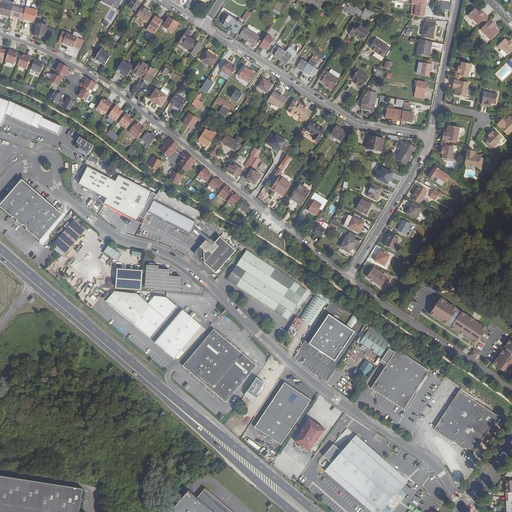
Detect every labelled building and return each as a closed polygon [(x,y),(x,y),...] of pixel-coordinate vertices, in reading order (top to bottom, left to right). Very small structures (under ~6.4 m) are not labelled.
[(0,13),(10,16),(11,15),(13,6),(13,5),(3,3),(3,0),(1,0),(0,6),(0,13)] [(138,1),(135,0),(132,0),(129,6),(136,11),(141,3),(138,1)] [(192,0),(188,6),(195,11),(200,4),(195,0),(192,0)] [(450,11),(451,4),(440,2),(439,9),(450,11)] [(29,9),(30,5),(26,4),(25,9),(23,16),(30,18),(29,21),(34,22),(36,14),(37,14),(38,11),(35,10),(29,9)] [(355,10),(346,4),(344,8),(353,14),(355,10)] [(417,16),(424,17),(426,6),(417,4),(416,12),(418,12),(417,16)] [(13,6),(11,15),(23,18),(23,16),(25,9),(13,6)] [(152,14),(142,7),(137,15),(147,22),(152,14)] [(482,21),(487,16),(482,11),(481,12),(480,10),(478,12),(475,8),(467,16),(471,19),(472,19),(478,25),(482,21)] [(246,22),(251,14),(247,12),(242,19),(246,22)] [(371,17),(365,13),(362,18),(368,22),(371,17)] [(390,16),(385,13),(382,18),(387,21),(390,16)] [(157,30),(163,21),(155,17),(150,25),(157,30)] [(179,24),(169,18),(163,26),(173,33),(179,24)] [(230,24),(228,22),(224,27),(228,30),(229,29),(236,33),(242,24),(233,18),(230,24)] [(486,24),(480,30),(491,40),(499,32),(496,28),(497,27),(495,25),(496,25),(491,19),(486,24)] [(47,28),(48,20),(44,20),(43,25),(38,24),(35,35),(45,37),(45,36),(47,28)] [(435,25),(425,22),(422,36),(433,38),(435,25)] [(364,40),(369,31),(359,25),(358,27),(355,24),(349,33),(353,35),(354,34),(364,40)] [(47,28),(45,36),(53,37),(55,30),(47,28)] [(259,37),(245,28),(240,36),(254,45),(259,37)] [(188,53),(189,51),(190,50),(183,46),(188,37),(192,39),(193,38),(189,36),(191,32),(187,30),(184,35),(180,41),(174,50),(178,52),(181,48),(188,53)] [(180,41),(184,35),(179,32),(175,38),(180,41)] [(77,38),(67,34),(64,43),(74,47),(77,38)] [(271,37),(267,35),(260,46),(264,49),(271,37)] [(192,39),(188,37),(183,46),(190,50),(189,51),(194,54),(201,45),(192,39)] [(83,41),(77,38),(74,47),(80,49),(83,41)] [(389,47),(377,39),(371,49),(383,57),(389,47)] [(511,51),(511,41),(511,42),(510,41),(508,42),(505,39),(497,46),(501,50),(502,49),(508,55),(511,51)] [(429,49),(430,49),(432,42),(420,40),(417,54),(428,57),(429,49)] [(164,52),(154,45),(150,51),(160,58),(164,52)] [(278,50),(274,47),(270,53),(281,60),(286,52),(279,48),(278,50)] [(297,52),(289,47),(286,52),(281,60),(287,64),(288,62),(292,56),(294,57),(297,52)] [(9,49),(5,61),(14,64),(18,52),(13,51),(13,50),(9,49)] [(102,49),(96,58),(105,64),(110,56),(106,53),(107,52),(102,49)] [(217,58),(206,52),(201,60),(211,67),(217,58)] [(27,56),(22,54),(18,65),(26,69),(31,57),(28,55),(27,56)] [(31,69),(41,73),(44,65),(41,63),(41,62),(35,59),(31,69)] [(300,62),(296,59),(292,65),(303,71),(308,64),(301,60),(300,62)] [(432,61),(424,60),(421,74),(429,76),(432,61)] [(126,77),(134,66),(128,62),(127,64),(123,61),(115,72),(120,75),(121,73),(126,77)] [(141,78),(149,66),(141,61),(134,73),(141,78)] [(236,68),(226,62),(221,71),(231,77),(236,68)] [(457,68),(456,75),(463,76),(468,77),(470,69),(471,69),(472,64),(462,62),(461,66),(459,66),(459,68),(457,68)] [(60,64),(56,70),(58,71),(64,75),(68,77),(70,73),(67,72),(69,69),(60,64)] [(318,70),(308,64),(303,71),(309,75),(311,73),(315,76),(318,70)] [(157,71),(149,66),(141,78),(149,83),(157,71)] [(162,74),(168,77),(171,69),(166,67),(162,74)] [(326,67),(318,78),(329,85),(328,87),(332,90),(339,79),(338,78),(329,72),(327,71),(328,69),(326,67)] [(254,74),(245,68),(239,77),(248,83),(254,74)] [(331,69),(329,72),(338,78),(340,75),(331,69)] [(369,77),(358,70),(351,79),(355,81),(354,83),(362,88),(369,77)] [(50,81),(58,86),(64,75),(58,71),(56,75),(54,74),(50,81)] [(85,82),(83,80),(81,84),(84,86),(90,90),(92,91),(96,84),(87,79),(85,82)] [(211,82),(207,79),(202,87),(201,89),(205,92),(211,82)] [(272,85),(263,79),(258,87),(267,93),(272,85)] [(462,81),(455,80),(453,87),(454,87),(454,89),(455,90),(454,95),(466,97),(469,83),(462,81)] [(423,98),(426,83),(415,81),(414,86),(417,86),(415,97),(423,98)] [(90,90),(84,86),(78,96),(86,101),(90,94),(88,93),(90,90)] [(238,102),(243,94),(236,89),(231,98),(238,102)] [(50,100),(60,105),(63,99),(60,98),(62,95),(61,94),(59,93),(55,91),(50,100)] [(281,109),(286,100),(280,96),(274,91),(268,100),(281,109)] [(149,101),(160,107),(165,98),(159,94),(155,92),(149,101)] [(483,98),(482,105),(489,106),(489,105),(491,105),(491,103),(496,104),(498,94),(493,93),(493,94),(484,92),(483,98)] [(176,94),(170,103),(181,110),(187,101),(176,94)] [(223,105),(224,106),(226,102),(218,96),(216,100),(223,105)] [(10,102),(0,98),(0,125),(2,126),(7,112),(12,115),(11,117),(31,126),(32,123),(59,135),(62,127),(43,119),(43,117),(17,105),(16,106),(10,103),(10,102)] [(63,99),(60,105),(70,111),(75,102),(71,100),(68,98),(66,101),(63,99)] [(198,100),(196,98),(192,104),(199,108),(203,103),(198,100)] [(387,99),(380,98),(378,107),(381,108),(387,99)] [(305,123),(312,112),(307,109),(308,108),(304,105),(303,107),(299,104),(299,103),(294,99),(288,109),(289,110),(288,112),(293,115),(294,113),(301,118),(300,120),(305,123)] [(375,102),(363,99),(361,108),(373,111),(375,102)] [(405,100),(397,99),(396,106),(403,107),(404,103),(405,100)] [(100,107),(108,113),(115,105),(109,101),(108,102),(105,100),(100,107)] [(116,105),(108,116),(116,121),(123,112),(119,108),(116,105)] [(225,116),(230,109),(224,106),(223,105),(222,107),(219,112),(225,116)] [(385,117),(401,120),(403,111),(394,109),(387,108),(385,117)] [(414,113),(403,111),(401,120),(412,122),(414,113)] [(126,113),(119,123),(126,129),(133,120),(129,116),(126,113)] [(198,120),(189,114),(183,123),(192,129),(198,120)] [(502,130),(507,135),(511,130),(511,118),(510,116),(506,120),(505,119),(503,120),(502,119),(497,124),(502,130)] [(137,122),(129,132),(138,139),(146,129),(137,122)] [(326,130),(312,122),(306,130),(315,135),(313,138),(318,141),(326,130)] [(450,141),(457,142),(460,128),(448,125),(447,130),(446,130),(445,132),(444,132),(442,139),(450,141)] [(347,133),(337,126),(331,134),(341,141),(347,133)] [(498,133),(493,128),(488,133),(489,134),(488,136),(489,137),(486,140),(487,142),(491,146),(492,147),(493,148),(497,144),(496,143),(502,137),(498,133)] [(111,129),(107,134),(117,141),(120,136),(111,129)] [(208,146),(215,134),(210,131),(210,132),(206,129),(199,140),(208,146)] [(141,139),(150,146),(156,137),(151,133),(150,134),(147,132),(141,139)] [(280,150),(286,141),(276,135),(275,136),(271,134),(266,142),(270,145),(270,144),(275,147),(280,150)] [(227,135),(223,142),(235,150),(237,147),(240,149),(242,145),(240,144),(242,140),(238,136),(237,137),(234,135),(232,138),(227,135)] [(384,139),(369,136),(366,148),(382,151),(384,139)] [(94,146),(81,138),(77,146),(79,148),(78,149),(88,155),(94,146)] [(179,147),(170,139),(165,144),(174,152),(175,152),(179,147)] [(406,164),(416,148),(406,142),(405,144),(402,141),(398,147),(402,149),(396,158),(406,164)] [(160,150),(169,158),(174,152),(165,144),(160,150)] [(448,146),(441,144),(440,151),(441,152),(441,154),(443,154),(442,158),(452,161),(453,155),(452,155),(454,147),(448,146)] [(221,148),(217,145),(211,155),(215,157),(221,148)] [(128,152),(134,156),(137,150),(131,147),(128,152)] [(261,151),(258,149),(254,156),(255,157),(250,165),(254,168),(260,160),(257,158),(261,151)] [(466,157),(464,165),(479,168),(479,166),(481,160),(481,158),(481,156),(476,155),(476,153),(474,153),(474,152),(467,150),(466,157)] [(187,153),(182,158),(183,159),(192,166),(196,161),(187,153)] [(245,166),(247,167),(248,168),(250,165),(255,157),(254,156),(252,155),(249,159),(247,162),(245,166)] [(154,157),(149,166),(157,170),(159,167),(160,167),(163,162),(154,157)] [(192,166),(183,159),(178,165),(187,172),(192,166)] [(229,172),(235,163),(236,162),(233,160),(229,165),(230,165),(226,170),(229,172)] [(280,168),(283,170),(285,171),(289,166),(283,162),(279,167),(280,168)] [(229,172),(238,177),(243,170),(241,169),(242,167),(235,163),(229,172)] [(107,199),(104,204),(137,222),(152,192),(119,175),(116,181),(88,167),(79,184),(107,199)] [(198,176),(206,182),(212,175),(209,173),(210,172),(205,167),(200,173),(198,176)] [(283,170),(280,168),(273,177),(276,179),(283,170)] [(393,173),(382,168),(377,179),(388,184),(393,173)] [(170,181),(178,185),(183,175),(173,170),(170,176),(172,177),(170,181)] [(261,175),(252,170),(246,179),(255,185),(261,175)] [(475,179),(476,173),(465,170),(464,176),(475,179)] [(444,176),(436,171),(429,182),(437,187),(444,176)] [(215,177),(209,184),(217,191),(224,183),(219,179),(218,180),(215,177)] [(291,184),(280,177),(272,189),(283,196),(291,184)] [(0,206),(40,241),(63,215),(22,179),(0,204),(0,206)] [(304,183),(302,187),(309,191),(312,188),(311,187),(306,183),(304,183)] [(383,188),(373,184),(367,196),(377,201),(383,188)] [(219,194),(225,199),(233,190),(226,185),(219,194)] [(309,191),(299,185),(290,198),(301,205),(309,191)] [(414,197),(412,200),(419,203),(420,201),(421,201),(427,191),(419,187),(413,197),(414,197)] [(159,190),(148,212),(164,219),(163,220),(167,222),(167,221),(191,233),(201,212),(195,209),(159,190)] [(145,218),(157,195),(152,192),(140,216),(145,218)] [(228,201),(234,207),(242,198),(235,192),(228,201)] [(322,205),(312,198),(305,209),(315,215),(322,205)] [(251,205),(244,200),(238,207),(248,215),(252,209),(249,207),(251,205)] [(371,204),(362,200),(357,210),(366,214),(371,204)] [(416,219),(416,218),(419,214),(422,208),(412,203),(406,214),(416,219)] [(306,213),(302,211),(296,223),(301,225),(306,213)] [(359,219),(360,216),(354,214),(353,217),(349,215),(344,225),(348,227),(359,233),(365,222),(359,219)] [(73,260),(65,254),(85,230),(74,220),(54,244),(59,248),(56,251),(70,263),(73,260)] [(411,225),(403,221),(398,230),(406,234),(411,225)] [(321,237),(326,229),(329,225),(325,222),(321,227),(317,224),(313,231),(321,237)] [(204,262),(216,273),(236,250),(233,248),(235,245),(228,238),(227,238),(223,235),(221,238),(220,237),(212,245),(206,240),(194,253),(200,259),(202,257),(204,257),(204,262)] [(399,239),(390,235),(384,245),(393,250),(399,239)] [(340,247),(349,253),(356,242),(355,241),(349,238),(347,236),(340,247)] [(102,251),(115,260),(120,253),(107,244),(102,251)] [(227,280),(287,320),(309,287),(306,284),(304,287),(247,250),(227,280)] [(389,255),(380,251),(375,261),(384,265),(389,255)] [(147,266),(146,287),(180,290),(181,277),(169,277),(170,270),(158,269),(158,266),(147,266)] [(76,289),(83,281),(76,275),(74,277),(71,274),(73,272),(68,268),(64,273),(69,277),(66,280),(76,289)] [(367,277),(381,287),(385,282),(388,284),(392,278),(384,273),(383,274),(373,268),(367,277)] [(117,269),(116,289),(141,290),(143,271),(117,269)] [(332,300),(315,289),(312,293),(315,295),(326,303),(329,304),(332,300)] [(106,302),(150,338),(176,307),(165,297),(155,296),(149,303),(137,294),(115,291),(106,302)] [(85,299),(92,305),(98,298),(92,293),(85,299)] [(311,326),(326,303),(315,295),(300,318),(311,326)] [(450,327),(475,344),(486,328),(461,311),(461,312),(457,309),(457,308),(441,297),(430,313),(447,324),(451,326),(450,327)] [(189,315),(183,310),(155,343),(174,359),(202,326),(193,319),(189,315)] [(329,314),(310,342),(320,349),(326,353),(335,359),(354,332),(329,314)] [(353,326),(358,318),(352,315),(348,323),(353,326)] [(298,317),(286,328),(291,334),(303,323),(298,317)] [(257,366),(214,329),(183,366),(226,403),(257,366)] [(389,344),(369,330),(360,343),(380,356),(389,344)] [(508,374),(511,368),(511,341),(509,340),(505,347),(507,348),(505,352),(503,350),(493,365),(508,374)] [(389,344),(380,356),(383,358),(389,349),(391,346),(389,344)] [(404,410),(429,371),(397,349),(395,353),(387,363),(371,388),(404,410)] [(382,360),(387,363),(395,353),(389,349),(383,358),(382,360)] [(470,355),(475,359),(479,353),(474,350),(470,355)] [(357,372),(365,377),(373,365),(364,360),(357,372)] [(431,372),(429,371),(404,410),(406,411),(431,372)] [(311,400),(285,382),(254,427),(278,443),(281,445),(311,400)] [(128,384),(121,392),(125,396),(132,387),(128,384)] [(256,403),(263,391),(255,386),(248,396),(251,398),(250,399),(256,403)] [(498,416),(459,391),(434,429),(473,455),(498,416)] [(323,430),(309,421),(294,443),(308,452),(323,430)] [(332,461),(325,470),(372,511),(378,511),(389,500),(392,503),(398,497),(394,493),(407,479),(356,433),(341,450),(332,461)] [(332,461),(341,450),(333,443),(323,454),(332,461)] [(81,511),(85,488),(0,475),(0,511),(81,511)] [(199,495),(197,498),(188,491),(169,511),(233,511),(205,488),(199,495)]
